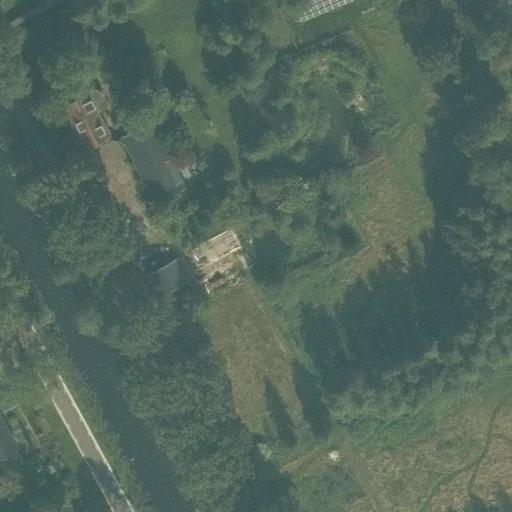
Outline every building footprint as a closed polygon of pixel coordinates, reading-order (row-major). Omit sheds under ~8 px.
[(60,103),(84,148),(109,134),(97,111),(103,108),(105,104),(105,98),(100,90),(96,87),(91,87),(60,103)] [(121,136),(154,202),(184,187),(151,121),(121,136)] [(328,180),(317,186),(322,196),(333,190),(328,180)] [(187,247),(199,270),(241,248),(229,225),(187,247)] [(146,273),(158,294),(188,278),(177,257),(146,273)] [(0,454),(16,446),(0,415),(0,454)]
